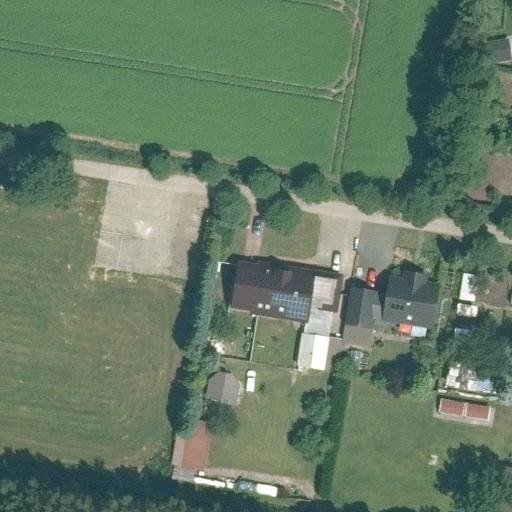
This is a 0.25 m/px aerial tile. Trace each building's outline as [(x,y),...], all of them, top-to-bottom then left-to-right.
[(230,312),(304,324),(313,272),(239,260),(230,312)] [(476,299),(478,273),(463,272),(461,298),(476,299)] [(389,277),(381,324),(431,332),(439,286),(428,284),(428,278),(405,275),(404,280),(389,277)] [(345,343),(371,346),(375,315),(382,316),(385,289),(351,285),(345,343)] [(300,367),(327,367),(328,334),(301,333),(300,367)] [(329,337),(328,369),(340,370),(342,337),(329,337)] [(207,397),(237,403),(243,376),(213,370),(207,397)] [(441,398),(440,412),(464,414),(465,400),(441,398)] [(467,401),(465,415),(489,419),(491,405),(467,401)] [(172,464),(206,470),(214,425),(180,419),(172,464)] [(491,511),(511,511),(511,465),(500,464),(491,511)]
